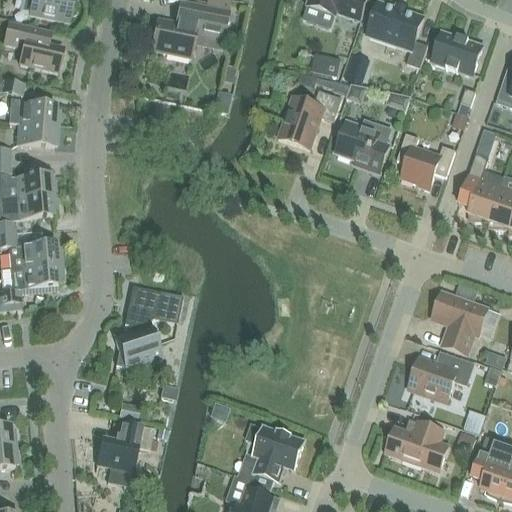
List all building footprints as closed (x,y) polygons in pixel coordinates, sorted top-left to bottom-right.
[(69,27),(74,0),(33,0),(29,18),(69,27)] [(308,10),(304,22),(331,32),(335,19),(336,19),(337,17),(360,25),(369,1),(366,0),(310,0),(307,10),(308,10)] [(158,23),(151,54),(190,63),(193,49),(221,55),(223,43),(229,16),(207,11),(180,5),(176,27),(158,23)] [(367,40),(411,55),(407,68),(420,73),(428,50),(415,46),(424,21),(406,15),(407,12),(398,9),(397,12),(378,6),(367,40)] [(51,37),(32,33),(8,27),(4,49),(23,53),(20,69),(58,77),(63,52),(49,49),(51,37)] [(457,42),(442,36),(431,66),(446,72),(446,73),(458,77),(458,76),(473,81),(483,51),(468,46),(469,44),(457,40),(457,42)] [(315,59),(311,76),(336,81),(339,64),(315,59)] [(350,64),(343,82),(357,87),(364,69),(350,64)] [(496,108),(511,113),(511,73),(508,72),(496,108)] [(316,81),(301,78),(300,85),(315,88),(316,81)] [(470,118),(484,82),(476,79),(462,115),(470,118)] [(0,95),(21,100),(24,88),(0,82),(0,95)] [(368,91),(350,88),(346,103),(362,108),(368,91)] [(293,101),(278,143),(310,154),(321,122),(334,127),(342,103),(319,95),(314,109),(293,101)] [(7,127),(18,128),(58,132),(59,114),(56,114),(56,110),(21,107),(22,104),(10,102),(7,127)] [(367,169),(366,173),(380,178),(390,149),(386,148),(390,135),(366,126),(364,132),(347,126),(336,158),(367,169)] [(56,150),(58,132),(18,128),(16,150),(52,153),(52,149),(56,150)] [(494,140),(486,137),(483,146),(491,149),(494,140)] [(440,160),(416,152),(419,143),(406,139),(397,165),(407,168),(401,183),(419,189),(418,191),(429,195),(435,178),(446,182),(455,155),(443,151),(440,160)] [(0,152),(0,165),(9,165),(10,153),(0,152)] [(489,227),(501,190),(481,184),(488,162),(476,158),(465,190),(477,194),(468,219),(475,221),(475,226),(489,227)] [(9,182),(9,165),(0,165),(0,193),(1,205),(55,200),(54,182),(50,183),(50,179),(9,182)] [(509,234),(511,226),(511,194),(501,190),(489,227),(490,227),(490,226),(496,228),(496,233),(509,234)] [(57,218),(55,200),(1,205),(3,227),(0,227),(0,239),(14,238),(13,225),(53,222),(53,218),(57,218)] [(16,251),(14,238),(0,239),(0,252),(8,252),(10,273),(61,268),(60,251),(56,251),(55,248),(16,251)] [(63,286),(61,268),(10,273),(12,295),(0,295),(0,308),(20,307),(19,294),(59,291),(59,287),(63,286)] [(182,302),(131,291),(123,329),(134,331),(133,337),(114,343),(118,355),(115,370),(123,372),(161,360),(149,325),(165,319),(177,322),(182,302)] [(443,297),(433,325),(449,331),(442,350),(468,360),(475,340),(478,341),(488,313),(443,297)] [(446,357),(435,368),(420,362),(409,393),(448,407),(454,389),(469,390),(476,368),(446,357)] [(502,375),(490,371),(484,387),(496,391),(502,375)] [(480,423),(486,403),(479,401),(468,435),(481,439),(486,425),(480,423)] [(141,410),(121,405),(117,422),(137,427),(141,410)] [(100,444),(95,469),(94,475),(95,475),(96,469),(109,472),(106,487),(131,492),(134,479),(131,476),(136,452),(147,455),(152,434),(119,427),(117,435),(115,435),(113,447),(100,444)] [(396,432),(386,458),(439,477),(448,450),(440,447),(444,436),(418,427),(414,438),(396,432)] [(0,451),(16,451),(14,433),(10,433),(10,429),(0,430),(0,451)] [(264,431),(263,433),(252,429),(247,444),(258,448),(255,459),(254,459),(254,460),(255,461),(260,462),(254,478),(279,487),(285,471),(294,474),(295,475),(296,473),(295,473),(304,447),(305,448),(305,446),(304,445),(304,446),(291,441),(289,440),(289,441),(280,437),(278,436),(278,437),(265,432),(264,431)] [(477,466),(471,483),(484,487),(481,494),(487,499),(497,504),(501,505),(511,473),(511,452),(498,448),(499,445),(486,441),(477,466)] [(17,468),(16,451),(0,451),(0,473),(14,473),(13,469),(17,468)] [(511,473),(501,505),(504,507),(511,508),(511,473)] [(269,511),(273,501),(248,493),(242,510),(238,508),(236,511),(269,511)]
